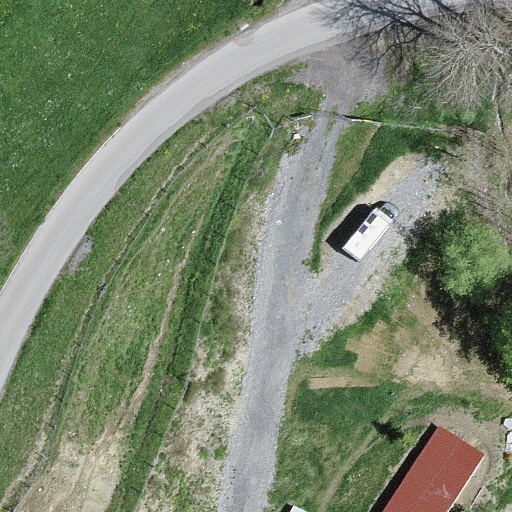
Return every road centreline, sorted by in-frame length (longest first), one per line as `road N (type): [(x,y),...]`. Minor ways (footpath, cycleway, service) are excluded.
road 1 (tertiary): [(0,343),(78,206),(177,99),(246,54),(403,0)]
road 2 (track): [(323,22),(333,66),(324,130),(243,511)]
